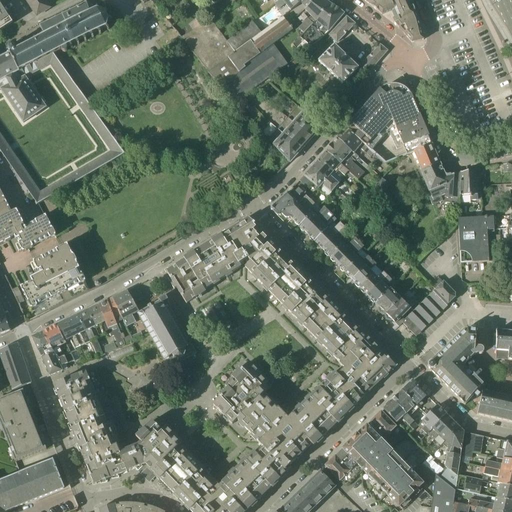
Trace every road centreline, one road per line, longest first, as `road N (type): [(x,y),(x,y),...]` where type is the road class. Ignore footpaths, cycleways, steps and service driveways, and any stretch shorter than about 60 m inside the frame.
road 1 (residential): [(22,332),(251,206)]
road 2 (residential): [(411,369),(251,206)]
road 3 (residential): [(251,206),(375,77),(408,58)]
road 4 (residential): [(411,369),(262,511)]
road 5 (residential): [(22,332),(86,501)]
road 6 (residential): [(408,58),(455,155),(511,150)]
road 7 (residential): [(511,435),(460,418),(411,369)]
road 8 (unknown): [(411,369),(461,317),(511,316)]
